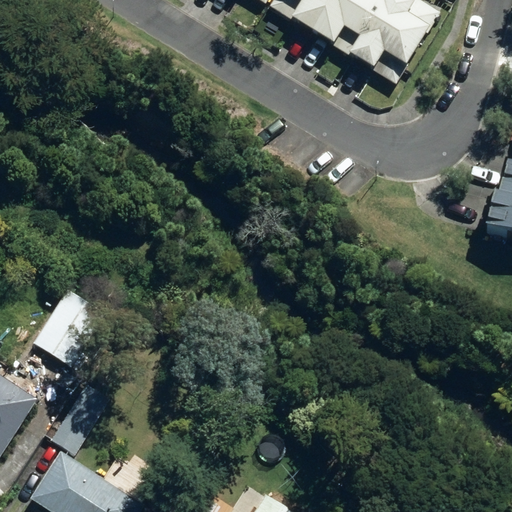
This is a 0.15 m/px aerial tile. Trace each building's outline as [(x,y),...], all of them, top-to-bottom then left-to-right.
[(279,0),(277,5),(318,29),(335,0),(279,0)] [(390,0),(335,0),(318,29),(358,53),(390,0)] [(443,14),(420,0),(390,0),(358,53),(402,81),(443,14)] [(511,172),(509,171),(501,203),(511,205),(511,172)] [(511,205),(501,203),(496,201),(488,234),(511,240),(511,205)] [(39,346),(76,369),(109,316),(72,293),(39,346)] [(0,465),(1,467),(43,402),(0,374),(0,465)] [(56,442),(79,456),(113,402),(90,388),(56,442)] [(38,501),(54,511),(146,511),(150,508),(67,456),(38,501)] [(260,511),(294,511),(270,496),(260,511)] [(195,511),(178,501),(170,511),(195,511)]
